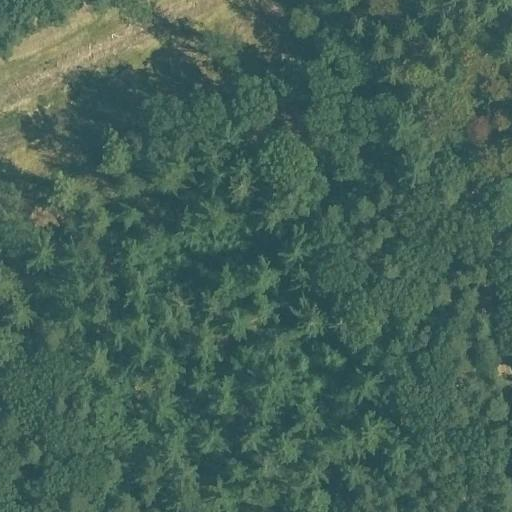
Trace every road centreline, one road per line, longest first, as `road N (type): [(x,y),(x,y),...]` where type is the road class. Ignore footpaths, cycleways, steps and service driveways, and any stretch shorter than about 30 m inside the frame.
road 1 (track): [(0,489),(487,197)]
road 2 (track): [(304,0),(487,197)]
road 3 (track): [(487,197),(504,291),(511,453)]
